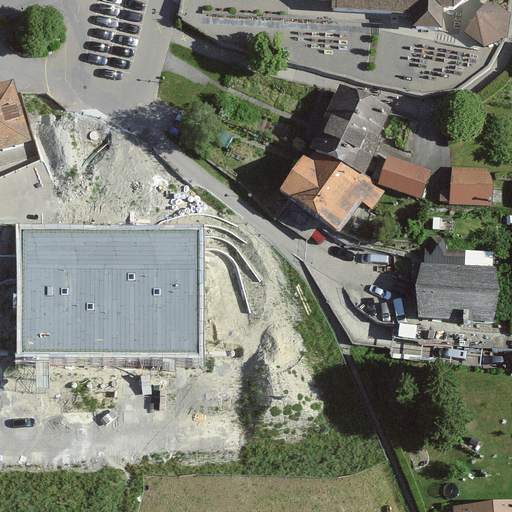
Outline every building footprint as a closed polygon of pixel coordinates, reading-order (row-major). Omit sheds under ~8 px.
[(459,1),(459,0),(302,0),(322,1),(321,20),(404,22),(403,34),(432,35),(432,15),(444,15),(459,1)] [(498,43),(503,18),(484,3),(458,38),(477,52),(498,43)] [(0,146),(29,139),(9,73),(0,75),(0,146)] [(387,115),(332,91),(317,124),(321,125),(314,141),(309,139),(300,159),(357,184),(387,115)] [(160,181),(120,145),(99,168),(139,205),(160,181)] [(269,201),(326,239),(354,197),(297,159),(269,201)] [(421,177),(380,164),(371,190),(412,204),(421,177)] [(486,174),(445,171),(442,206),(475,208),(476,198),(484,199),(486,174)] [(202,228),(19,227),(18,354),(201,355),(202,228)] [(417,269),(413,268),(409,322),(482,328),(486,270),(457,268),(458,258),(418,255),(417,269)] [(16,427),(110,425),(109,407),(15,410),(16,427)]
